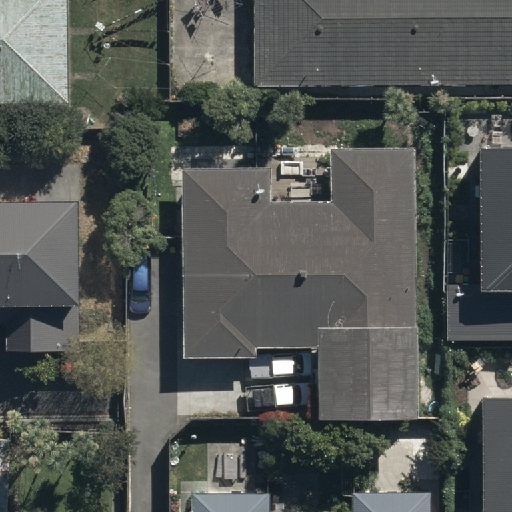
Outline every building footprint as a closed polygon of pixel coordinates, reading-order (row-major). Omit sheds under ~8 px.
[(61,0),(0,0),(0,113),(63,113),(61,0)] [(511,0),(253,0),(253,80),(511,80),(511,0)] [(511,336),(511,138),(476,139),(477,278),(441,278),(442,337),(511,336)] [(330,143),(330,162),(331,196),(269,196),(269,163),(181,163),(182,352),(255,352),(255,343),(312,343),(313,409),(412,409),(411,143),(330,143)] [(75,208),(0,208),(0,306),(10,307),(11,351),(76,350),(75,208)] [(511,511),(511,390),(480,390),(479,511),(511,511)] [(0,511),(9,511),(10,437),(0,436),(0,511)] [(431,511),(432,502),(354,503),(354,511),(273,511),(274,505),(196,506),(196,511),(431,511)]
